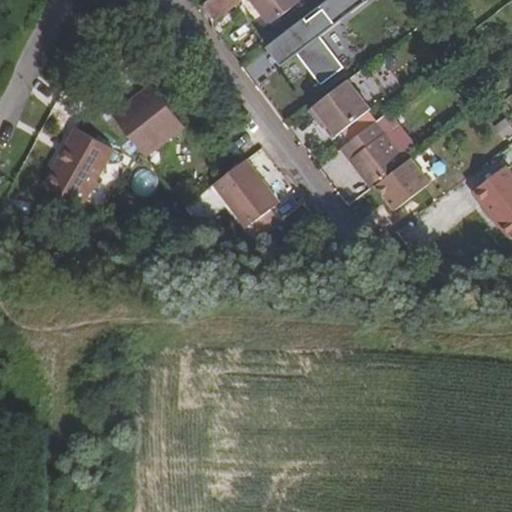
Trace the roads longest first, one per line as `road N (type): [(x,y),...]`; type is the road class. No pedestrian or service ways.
road 1 (residential): [(163,0),(354,247)]
road 2 (track): [(49,511),(50,473),(0,322)]
road 3 (residential): [(0,131),(63,0)]
